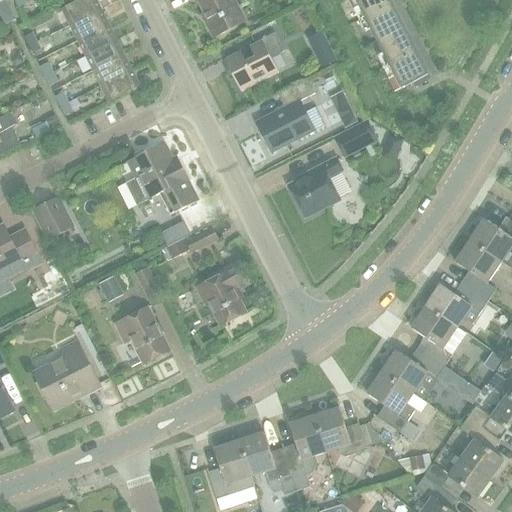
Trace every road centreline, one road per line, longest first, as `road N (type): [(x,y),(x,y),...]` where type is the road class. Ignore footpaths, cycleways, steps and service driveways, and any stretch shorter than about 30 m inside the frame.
road 1 (tertiary): [(312,341),(356,310),(409,251),(511,89)]
road 2 (residential): [(312,341),(188,99)]
road 3 (tertiary): [(122,445),(312,341)]
road 4 (residential): [(188,99),(0,194)]
road 5 (tertiary): [(0,495),(122,445)]
